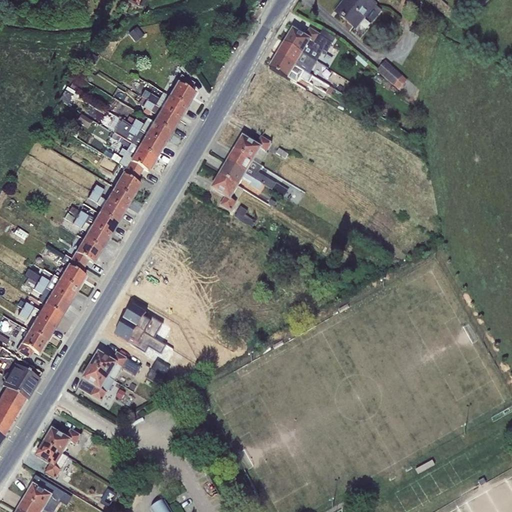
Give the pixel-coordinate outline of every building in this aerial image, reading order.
[(367,0),(346,0),(337,13),(341,16),(341,17),(344,20),(344,19),(357,29),(366,19),(372,23),(381,12),(367,0)] [(421,12),(409,32),(420,38),(432,18),(421,12)] [(137,28),(128,35),(135,43),(144,37),(137,28)] [(292,30),(285,43),(316,63),(323,51),(326,53),(334,38),(322,30),(319,35),(309,29),(305,37),(292,30)] [(285,43),(277,56),(309,75),(316,63),(285,43)] [(91,54),(86,61),(93,66),(98,58),(91,54)] [(277,56),(270,68),(290,81),(296,84),(300,78),(308,83),(311,77),(309,75),(277,56)] [(385,62),(376,72),(399,91),(407,81),(385,62)] [(184,64),(179,69),(189,79),(194,74),(184,64)] [(270,68),(262,81),(297,102),(310,109),(313,103),(286,87),(290,81),(270,68)] [(180,77),(168,97),(186,108),(194,94),(189,91),(193,84),(180,77)] [(262,81),(254,94),(273,105),(279,95),(286,100),(284,103),(293,108),(297,102),(262,81)] [(73,83),(69,88),(78,93),(81,88),(73,83)] [(59,101),(67,106),(74,92),(67,88),(66,87),(58,101),(59,101)] [(186,108),(168,97),(162,94),(158,100),(144,92),(141,97),(142,98),(179,120),(186,108)] [(273,105),(254,94),(246,107),(258,114),(254,122),(264,128),(270,119),(265,117),(273,105)] [(179,120),(142,98),(138,105),(157,117),(153,123),(171,134),(179,120)] [(278,110),(273,118),(283,123),(287,115),(278,110)] [(81,114),(76,122),(88,129),(92,122),(81,114)] [(171,134),(153,123),(147,119),(143,125),(129,117),(125,123),(131,127),(163,146),(171,134)] [(120,138),(123,140),(131,127),(125,123),(121,120),(113,134),(120,138)] [(163,146),(131,127),(123,140),(130,144),(155,159),(163,146)] [(237,133),(207,188),(228,199),(258,144),(237,133)] [(262,136),(259,147),(268,151),(272,139),(262,136)] [(128,149),(130,144),(123,140),(120,138),(117,142),(128,149)] [(304,140),(296,152),(301,155),(309,144),(304,140)] [(130,144),(128,149),(125,152),(121,150),(117,156),(114,153),(110,159),(125,168),(138,176),(142,170),(147,173),(155,159),(130,144)] [(279,149),(275,155),(285,160),(288,154),(279,149)] [(138,176),(125,168),(113,188),(132,199),(139,186),(134,183),(138,176)] [(113,188),(106,201),(124,212),(132,199),(113,188)] [(124,212),(106,201),(91,192),(87,199),(102,208),(98,214),(116,225),(124,212)] [(228,196),(223,205),(232,210),(237,201),(228,196)] [(77,217),(80,212),(71,207),(68,213),(77,217)] [(191,207),(164,263),(181,272),(178,279),(187,284),(192,274),(186,271),(212,218),(191,207)] [(240,207),(234,217),(252,228),(255,222),(245,215),(247,211),(240,207)] [(215,221),(224,224),(227,214),(218,211),(215,221)] [(77,217),(76,219),(108,238),(116,225),(98,214),(95,221),(80,212),(77,217)] [(108,238),(76,219),(76,220),(67,214),(64,219),(87,234),(83,240),(101,251),(108,238)] [(17,229),(13,234),(24,241),(27,235),(17,229)] [(83,240),(71,260),(83,267),(87,261),(93,264),(101,251),(83,240)] [(67,267),(59,280),(77,291),(85,277),(80,274),(83,267),(71,260),(65,256),(60,263),(67,267)] [(77,291),(59,280),(53,276),(49,283),(27,270),(24,276),(28,278),(37,284),(70,303),(77,291)] [(37,284),(28,278),(24,285),(33,290),(37,284)] [(146,281),(120,338),(137,346),(134,354),(143,358),(148,348),(142,345),(167,291),(146,281)] [(37,284),(33,290),(48,299),(44,306),(61,316),(70,303),(37,284)] [(179,299),(182,287),(173,285),(169,296),(179,299)] [(61,316),(44,306),(40,312),(20,301),(17,307),(21,310),(30,315),(36,318),(54,329),(61,316)] [(30,315),(21,310),(17,316),(26,321),(30,315)] [(36,318),(28,331),(46,342),(54,329),(36,318)] [(46,342),(28,331),(16,351),(29,359),(33,352),(38,356),(46,342)] [(0,335),(0,342),(6,346),(9,341),(0,335)] [(98,353),(90,367),(114,381),(122,369),(135,377),(141,368),(117,353),(112,362),(98,353)] [(6,388),(26,401),(39,379),(14,365),(8,373),(4,376),(3,379),(4,381),(0,385),(6,388)] [(114,381),(90,367),(78,389),(101,402),(114,381)] [(151,370),(146,378),(159,386),(164,378),(151,370)] [(2,394),(0,397),(0,399),(20,411),(23,406),(26,401),(6,388),(2,394)] [(129,395),(124,403),(131,407),(136,399),(129,395)] [(0,399),(0,436),(3,439),(20,411),(0,399)] [(52,430),(44,444),(62,455),(70,443),(75,446),(81,437),(71,430),(66,438),(52,430)] [(62,455),(44,444),(36,457),(49,465),(45,473),(55,480),(67,459),(62,455)] [(433,461),(415,470),(418,475),(435,466),(433,461)] [(33,487),(25,500),(45,511),(54,511),(60,503),(67,507),(72,498),(35,476),(30,485),(33,487)] [(106,489),(98,502),(102,504),(101,506),(107,510),(116,495),(106,489)] [(45,511),(25,500),(17,511),(45,511)] [(171,511),(164,501),(150,509),(151,511),(171,511)]
